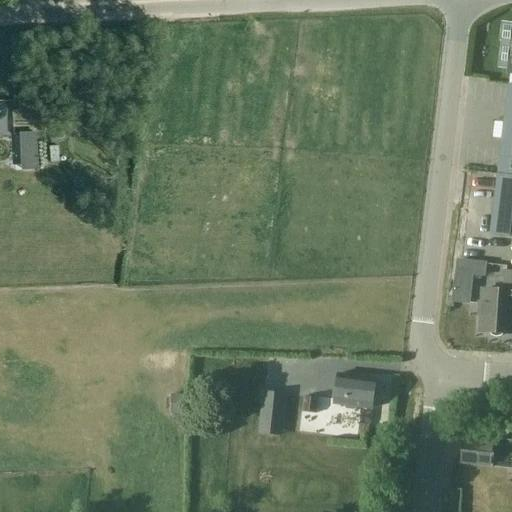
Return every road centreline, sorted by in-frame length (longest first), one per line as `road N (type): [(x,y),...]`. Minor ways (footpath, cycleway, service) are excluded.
road 1 (unclassified): [(435,376),(421,335),(457,0)]
road 2 (unclassified): [(0,15),(260,5)]
road 3 (unclassified): [(427,511),(435,376)]
